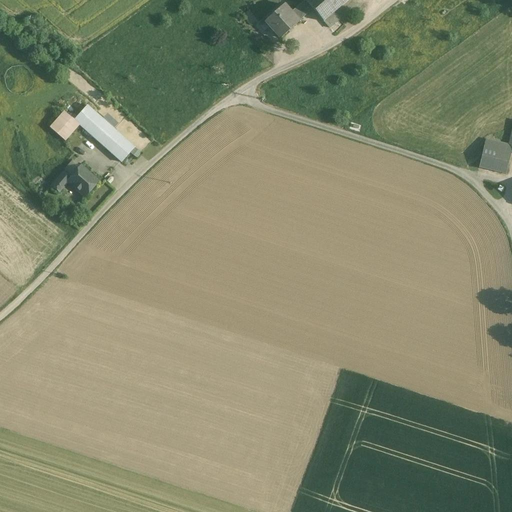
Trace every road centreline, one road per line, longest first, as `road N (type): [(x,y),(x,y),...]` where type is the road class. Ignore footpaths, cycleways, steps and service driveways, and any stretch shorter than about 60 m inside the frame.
road 1 (unclassified): [(239,91),(129,183),(0,316)]
road 2 (unclassified): [(239,91),(257,106),(445,167),(490,200),(511,230)]
road 3 (unclassified): [(394,0),(331,45),(239,91)]
